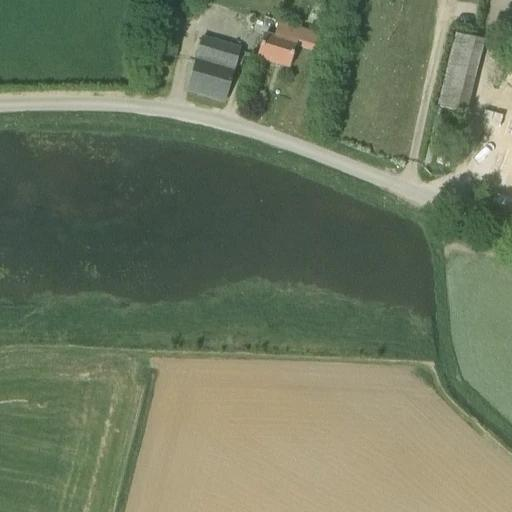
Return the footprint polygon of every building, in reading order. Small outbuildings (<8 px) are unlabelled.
[(191,0),(190,15),(199,15),(200,0),(191,0)] [(215,7),(213,18),(239,23),(241,12),(215,7)] [(176,59),(181,17),(153,13),(147,54),(176,59)] [(313,52),(318,35),(278,23),(273,39),(264,36),(256,60),(289,70),(296,46),(313,52)] [(466,115),(484,42),(454,35),(436,107),(466,115)] [(225,103),(238,53),(239,48),(201,37),(200,42),(187,92),(225,103)] [(478,80),(471,120),(497,125),(505,85),(478,80)]
